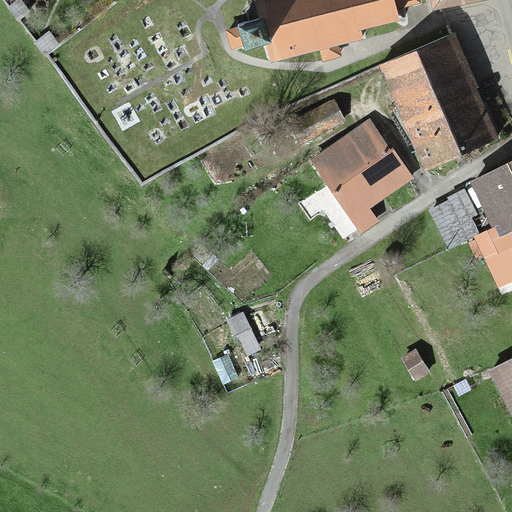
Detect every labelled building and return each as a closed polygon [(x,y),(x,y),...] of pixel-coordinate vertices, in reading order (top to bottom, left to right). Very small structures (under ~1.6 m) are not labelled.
[(249,0),(252,12),(230,16),(236,47),(259,42),(263,61),(353,43),(350,31),(391,23),(388,11),(412,6),(411,0),(249,0)] [(492,136),(448,37),(379,67),(423,166),(492,136)] [(330,105),(293,122),(303,142),(340,124),(330,105)] [(366,126),(309,163),(356,235),(373,224),(361,206),(401,180),(366,126)] [(511,280),(511,168),(473,188),(496,231),(474,243),(498,288),(511,280)] [(411,353),(401,359),(414,381),(424,374),(411,353)]
